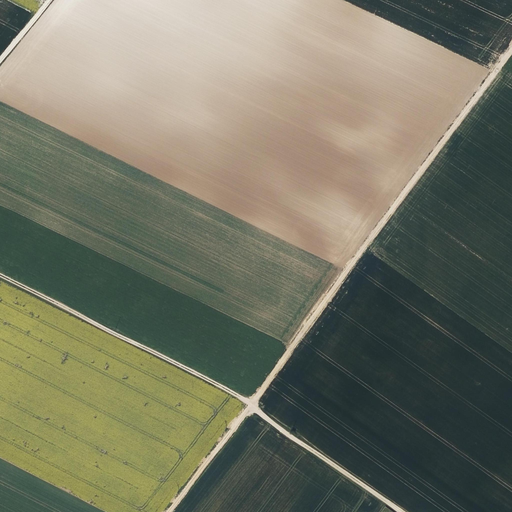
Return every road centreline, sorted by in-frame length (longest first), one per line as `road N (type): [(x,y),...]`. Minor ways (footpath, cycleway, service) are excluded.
road 1 (track): [(511,47),(169,511)]
road 2 (track): [(0,275),(253,404)]
road 3 (residential): [(253,404),(402,511)]
